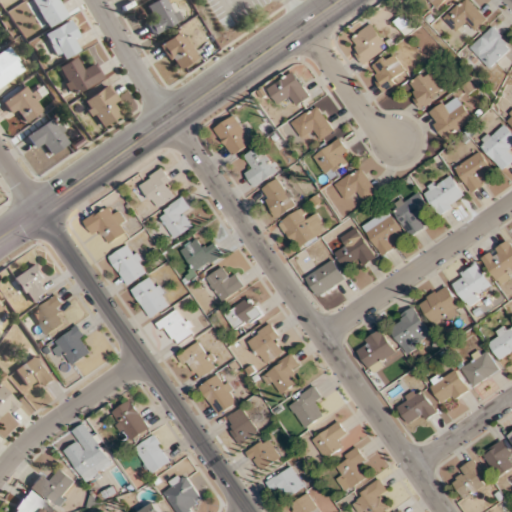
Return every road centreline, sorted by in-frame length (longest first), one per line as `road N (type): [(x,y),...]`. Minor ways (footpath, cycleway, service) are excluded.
road 1 (residential): [(442,511),(97,0)]
road 2 (secondary): [(39,212),(341,0)]
road 3 (tertiary): [(248,511),(39,212)]
road 4 (residential): [(323,337),(511,202)]
road 5 (residential): [(0,470),(34,431),(142,358)]
road 6 (residential): [(303,27),(367,116),(399,142)]
road 7 (residential): [(413,468),(511,398)]
